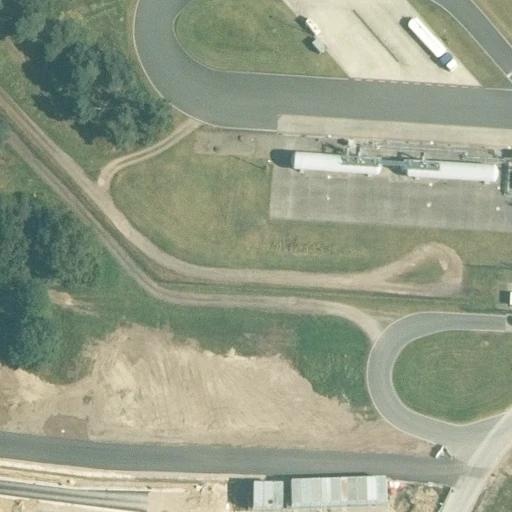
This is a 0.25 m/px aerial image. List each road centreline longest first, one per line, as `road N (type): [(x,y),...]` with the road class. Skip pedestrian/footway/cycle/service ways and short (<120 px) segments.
road 1 (residential): [(472,478),(416,464),(136,465),(0,449)]
road 2 (track): [(80,180),(157,150),(216,98)]
